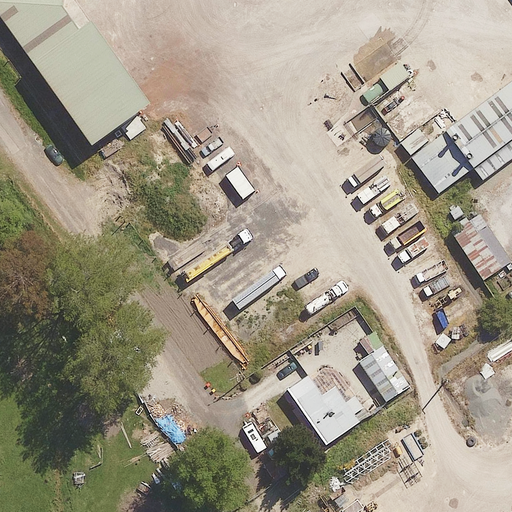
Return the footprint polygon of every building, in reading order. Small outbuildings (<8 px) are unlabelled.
[(136,106),(62,0),(0,0),(0,26),(82,143),(136,106)] [(430,119),(400,77),(366,102),(395,143),(430,119)] [(511,164),(511,79),(406,153),(437,196),(471,173),(481,187),(511,164)] [(229,233),(203,195),(168,218),(195,257),(229,233)] [(270,223),(261,211),(239,228),(247,239),(270,223)] [(511,266),(480,219),(452,237),(484,285),(511,266)] [(257,321),(242,299),(226,309),(242,332),(257,321)] [(406,387),(387,358),(374,367),(393,396),(406,387)] [(322,396),(308,377),(289,390),(326,445),(367,416),(343,381),(322,396)] [(195,423),(172,392),(154,405),(176,436),(195,423)]
